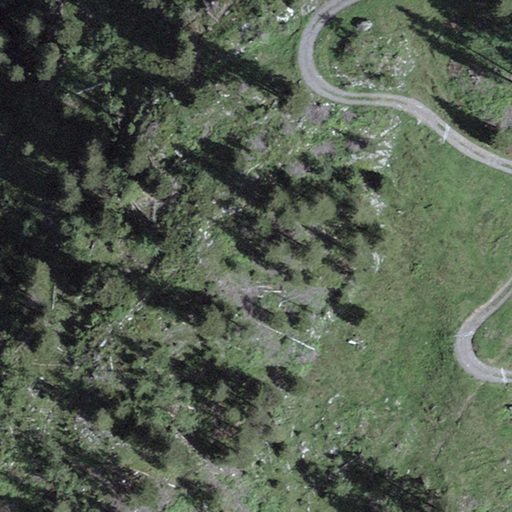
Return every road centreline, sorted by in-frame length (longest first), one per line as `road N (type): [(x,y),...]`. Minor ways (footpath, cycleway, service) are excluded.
road 1 (track): [(345,0),(319,11),(308,39),(333,91),(388,97),(511,164)]
road 2 (track): [(511,284),(474,324),(464,353),(474,371),(511,373)]
